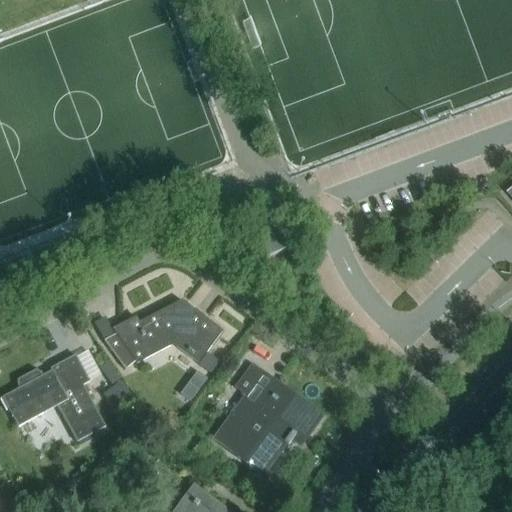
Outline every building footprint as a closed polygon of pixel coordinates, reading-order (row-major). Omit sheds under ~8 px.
[(285,219),(247,235),(259,263),(296,247),(285,219)] [(138,325),(134,320),(111,332),(114,337),(104,343),(121,371),(133,364),(134,367),(172,347),(197,366),(221,332),(181,303),(138,325)] [(16,382),(18,391),(1,400),(17,429),(57,409),(76,445),(104,430),(82,388),(102,378),(89,352),(76,359),(75,357),(50,371),(52,375),(44,379),(35,372),(16,382)] [(219,363),(206,355),(198,367),(210,376),(219,363)] [(235,389),(246,397),(261,378),(250,370),(245,376),(235,389)] [(252,409),(242,402),(212,442),(261,479),(285,447),(293,453),(319,417),(272,382),(252,409)] [(137,406),(120,385),(103,397),(120,419),(137,406)] [(262,496),(279,509),(291,493),(273,480),(262,496)] [(227,511),(192,487),(173,511),(227,511)]
